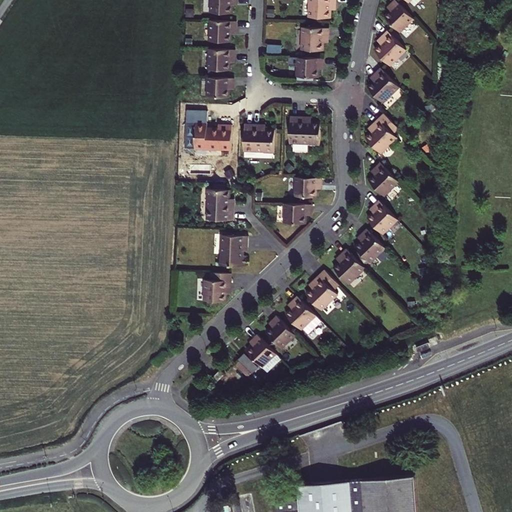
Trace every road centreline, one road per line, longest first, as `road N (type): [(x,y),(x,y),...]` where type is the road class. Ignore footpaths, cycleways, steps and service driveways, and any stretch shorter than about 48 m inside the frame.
road 1 (residential): [(158,408),(171,372),(341,203),(344,97)]
road 2 (secondary): [(302,414),(511,339)]
road 3 (residential): [(344,97),(252,93),(256,0)]
road 4 (secondary): [(196,475),(215,453),(302,414)]
road 5 (secondary): [(302,414),(225,430),(184,421)]
road 6 (secondary): [(0,496),(82,484),(117,495)]
